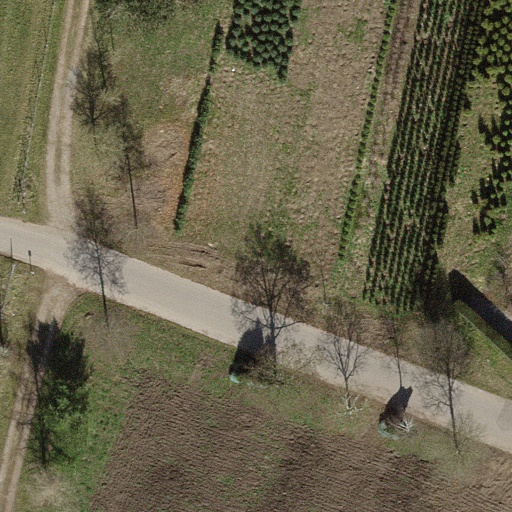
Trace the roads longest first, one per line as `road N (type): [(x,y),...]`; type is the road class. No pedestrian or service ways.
road 1 (residential): [(511,423),(10,233)]
road 2 (track): [(11,511),(117,0)]
